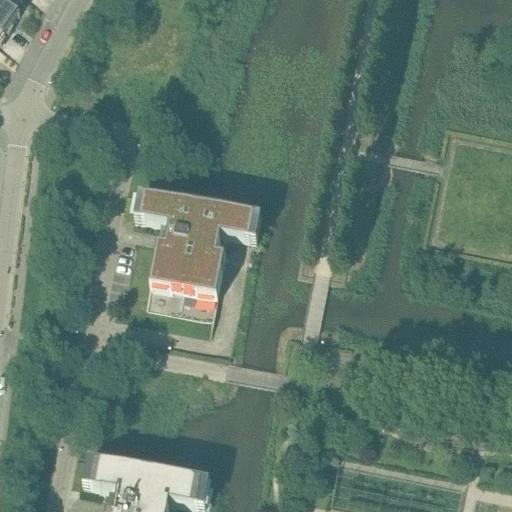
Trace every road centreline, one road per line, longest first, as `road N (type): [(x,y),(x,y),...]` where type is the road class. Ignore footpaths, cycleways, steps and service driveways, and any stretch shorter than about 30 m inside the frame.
road 1 (residential): [(57,511),(127,150),(113,129),(19,117)]
road 2 (track): [(308,347),(376,0)]
road 3 (residential): [(0,301),(19,117)]
road 4 (residential): [(19,117),(79,0)]
